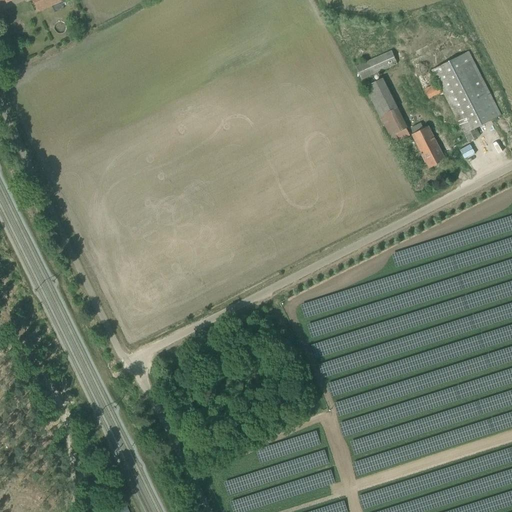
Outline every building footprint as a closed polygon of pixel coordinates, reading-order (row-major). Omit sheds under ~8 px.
[(51,5),(60,0),(32,0),(38,11),(51,5)] [(60,0),(51,5),(54,11),(63,7),(60,0)] [(362,80),(398,65),(391,50),(356,66),(362,80)] [(476,129),(501,116),(468,51),(432,70),(469,142),(479,136),(476,129)] [(365,87),(394,144),(410,136),(406,129),(408,128),(383,78),(365,87)] [(429,99),(441,93),(436,83),(424,90),(429,99)] [(441,151),(428,127),(412,135),(425,159),(429,168),(445,160),(441,151)] [(108,501),(120,496),(114,483),(106,487),(105,494),(108,501)]
